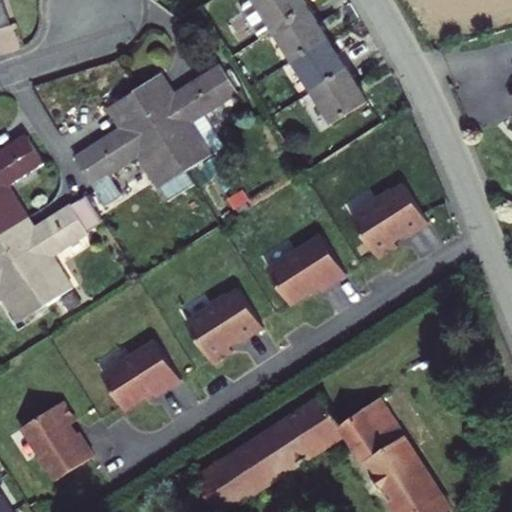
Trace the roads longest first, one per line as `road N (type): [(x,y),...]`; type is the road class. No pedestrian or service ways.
road 1 (residential): [(486,233),(114,472)]
road 2 (unclassified): [(370,0),(435,111),(486,233)]
road 3 (residential): [(0,78),(59,51),(98,7)]
